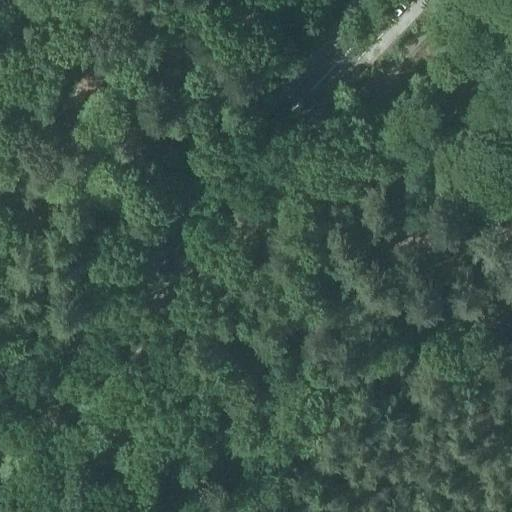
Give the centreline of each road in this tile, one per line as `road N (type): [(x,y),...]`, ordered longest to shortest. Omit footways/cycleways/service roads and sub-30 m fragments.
road 1 (primary): [(0,420),(402,0)]
road 2 (track): [(217,0),(312,89)]
